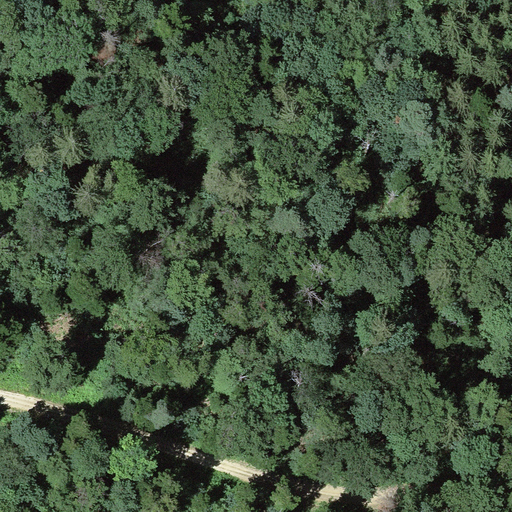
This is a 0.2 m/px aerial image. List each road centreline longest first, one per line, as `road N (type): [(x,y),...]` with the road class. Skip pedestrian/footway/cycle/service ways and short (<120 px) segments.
road 1 (track): [(511,491),(357,495),(236,477),(102,417),(0,395)]
road 2 (track): [(511,480),(294,326),(214,247)]
